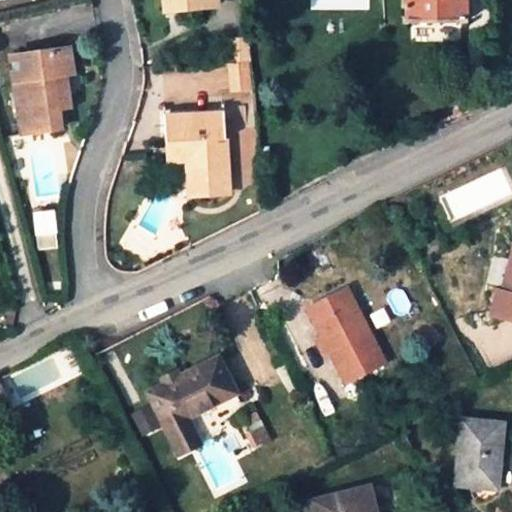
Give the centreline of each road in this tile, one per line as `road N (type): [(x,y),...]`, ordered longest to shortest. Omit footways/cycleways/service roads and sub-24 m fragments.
road 1 (unclassified): [(511,114),(100,313)]
road 2 (residential): [(109,0),(118,85),(84,200),(82,237),(100,313)]
